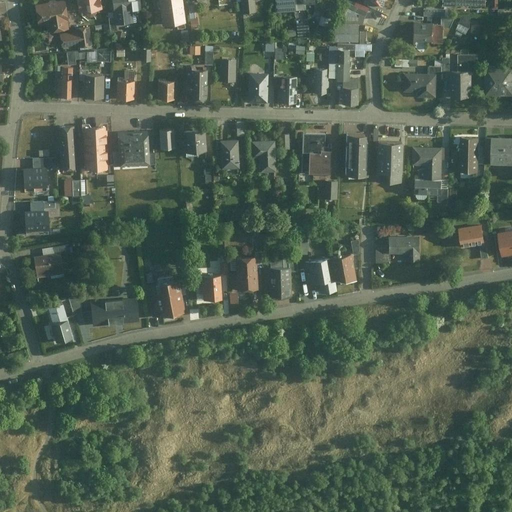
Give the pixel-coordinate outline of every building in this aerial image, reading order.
[(68,26),(64,1),(57,2),(56,0),(52,0),(50,1),(50,3),(36,5),(39,23),(48,21),(49,30),(68,26)] [(76,0),(78,12),(102,8),(101,0),(76,0)] [(112,0),(115,23),(131,21),(130,9),(140,8),(139,0),(112,0)] [(185,22),(182,0),(158,0),(161,25),(185,22)] [(253,0),(241,0),(243,12),(255,11),(253,0)] [(293,0),(274,0),(275,11),(295,9),(293,0)] [(293,0),(295,9),(295,11),(304,10),(304,5),(315,4),(314,0),(293,0)] [(365,16),(370,6),(361,1),(357,0),(344,0),(342,4),(365,16)] [(330,22),(334,10),(323,7),(320,19),(330,22)] [(304,10),(295,11),(296,24),(305,23),(304,10)] [(451,26),(456,16),(444,16),(441,16),(441,24),(443,24),(443,27),(451,26)] [(334,40),(358,40),(358,22),(334,22),(334,40)] [(433,24),(433,22),(413,22),(413,40),(432,40),(433,24)] [(305,23),(296,24),(297,34),(305,33),(307,33),(306,23),(305,23)] [(441,24),(433,24),(432,40),(432,42),(443,42),(443,27),(443,24),(441,24)] [(457,29),(466,34),(469,28),(459,24),(457,29)] [(87,48),(85,32),(74,33),(74,36),(59,38),(60,49),(76,47),(76,50),(87,48)] [(354,42),(354,47),(354,53),(363,53),(363,47),(365,47),(366,42),(354,42)] [(327,61),(335,61),(336,47),(336,44),(327,44),(327,61)] [(200,45),(190,45),(190,54),(200,54),(200,45)] [(213,45),(205,45),(205,64),(212,64),(213,45)] [(278,46),(278,55),(286,55),(286,46),(278,46)] [(111,47),(96,48),(96,60),(110,60),(111,47)] [(336,47),(335,61),(347,61),(347,47),(336,47)] [(88,60),(96,60),(96,48),(87,50),(88,58),(88,60)] [(141,60),(151,60),(151,48),(141,48),(141,60)] [(79,59),(88,58),(87,50),(78,51),(79,59)] [(75,59),(79,59),(78,51),(67,52),(68,65),(75,64),(75,59)] [(114,60),(122,60),(122,51),(114,51),(114,60)] [(470,71),(478,71),(478,54),(458,54),(458,71),(470,71)] [(221,58),(220,81),(235,81),(235,59),(221,58)] [(348,77),(349,61),(347,61),(335,61),(335,69),(335,76),(335,77),(342,77),(348,77)] [(427,74),(434,74),(434,80),(442,80),(442,71),(442,66),(435,66),(427,65),(427,74)] [(63,79),(72,79),(72,67),(64,67),(63,79)] [(511,93),(511,67),(486,67),(486,93),(511,93)] [(327,75),(327,68),(314,68),(314,90),(327,91),(327,75)] [(190,99),(204,99),(204,91),(206,91),(206,83),(204,83),(205,70),(187,69),(187,90),(191,91),(190,99)] [(123,80),(133,80),(134,70),(124,70),(123,80)] [(451,71),(452,97),(470,97),(470,71),(458,71),(451,71)] [(267,73),(248,72),(248,102),(267,102),(267,73)] [(85,95),(101,95),(101,80),(104,80),(104,74),(85,73),(85,95)] [(402,73),(402,88),(416,89),(416,94),(434,94),(434,80),(434,74),(427,74),(402,73)] [(297,75),(274,75),(274,86),(277,86),(277,98),(280,98),(280,102),(296,102),(296,89),(300,90),(300,83),(297,83),(297,75)] [(342,87),(357,87),(357,77),(348,77),(342,77),(342,87)] [(71,96),(72,79),(63,79),(58,79),(58,87),(63,87),(63,95),(71,96)] [(117,98),(133,98),(133,80),(123,80),(117,80),(117,98)] [(158,98),(174,98),(174,82),(158,82),(158,98)] [(342,103),(357,103),(357,87),(342,87),(342,103)] [(61,169),(76,168),(73,125),(58,126),(61,169)] [(85,168),(108,168),(106,125),(83,126),(85,168)] [(174,146),(174,129),(159,130),(160,147),(174,146)] [(185,151),(206,150),(205,129),(184,131),(185,151)] [(148,135),(148,131),(118,132),(119,146),(119,151),(119,165),(150,164),(149,153),(149,146),(148,135)] [(330,172),(331,145),(324,145),(325,133),(303,132),(302,172),(330,172)] [(280,135),(280,148),(289,148),(288,134),(280,135)] [(363,134),(348,134),(347,173),(366,174),(366,134),(363,134)] [(511,162),(511,136),(492,135),(491,162),(511,162)] [(475,162),(476,136),(460,136),(459,168),(475,168),(475,162)] [(238,167),(238,139),(220,139),(221,168),(238,167)] [(275,170),(274,139),(252,140),(252,156),(260,156),(260,170),(275,170)] [(401,179),(402,141),(379,140),(378,178),(401,179)] [(422,179),(439,179),(440,158),(440,148),(413,147),(412,162),(423,163),(422,179)] [(39,157),(50,157),(50,149),(38,149),(39,157)] [(32,157),(33,168),(47,168),(57,168),(57,157),(50,157),(39,157),(32,157)] [(484,177),(485,163),(475,162),(475,168),(474,176),(484,177)] [(46,183),(47,183),(47,168),(33,168),(24,168),(25,184),(46,183)] [(115,186),(114,173),(106,174),(107,187),(115,186)] [(73,195),(72,179),(72,177),(67,177),(67,179),(64,179),(64,195),(73,195)] [(422,179),(415,178),(414,191),(436,192),(440,193),(440,188),(440,185),(441,180),(439,179),(422,179)] [(72,179),(73,195),(73,203),(81,203),(81,195),(81,179),(72,179)] [(323,186),(323,203),(335,203),(335,186),(323,186)] [(440,188),(440,193),(436,192),(436,201),(446,201),(446,188),(440,188)] [(81,195),(81,203),(93,202),(92,194),(86,194),(81,195)] [(30,210),(40,210),(40,201),(30,201),(30,210)] [(40,210),(52,209),(52,208),(52,201),(47,201),(40,201),(40,210)] [(48,229),(48,210),(24,210),(25,227),(25,230),(48,229)] [(429,224),(429,234),(442,234),(442,224),(429,224)] [(253,236),(265,235),(264,227),(252,227),(253,236)] [(480,245),(478,230),(456,234),(458,249),(480,245)] [(299,254),(308,254),(308,234),(299,234),(299,254)] [(511,253),(511,236),(497,239),(500,256),(511,253)] [(364,252),(364,239),(356,241),(358,253),(364,252)] [(415,257),(415,242),(385,242),(385,252),(385,257),(401,257),(401,264),(413,264),(413,257),(415,257)] [(38,254),(39,262),(57,259),(68,257),(67,249),(38,254)] [(385,257),(385,252),(373,252),(373,268),(385,268),(385,257)] [(298,271),(297,255),(288,255),(288,259),(288,268),(289,271),(291,271),(298,271)] [(257,290),(254,257),(236,258),(237,269),(239,291),(257,290)] [(331,284),(354,285),(348,258),(327,262),(330,280),(331,284)] [(34,279),(59,275),(57,259),(39,262),(31,263),(34,279)] [(271,268),(288,268),(288,259),(271,259),(271,268)] [(315,274),(317,282),(330,280),(327,262),(313,264),(315,274)] [(291,271),(289,271),(288,268),(271,268),(271,297),(291,296),(291,271)] [(159,278),(157,270),(152,271),(150,271),(152,279),(159,278)] [(317,284),(317,282),(315,274),(307,275),(308,278),(304,279),(305,284),(309,283),(309,285),(317,284)] [(222,298),(221,277),(200,278),(201,292),(201,299),(222,298)] [(331,284),(330,280),(317,282),(317,284),(319,297),(333,295),(331,284)] [(187,297),(185,284),(175,286),(177,299),(187,297)] [(180,314),(177,299),(175,286),(154,291),(156,302),(153,303),(155,313),(159,312),(160,318),(180,314)] [(72,296),(74,312),(83,310),(81,295),(72,296)] [(89,330),(134,325),(132,304),(86,309),(89,330)] [(50,330),(64,326),(60,309),(47,313),(49,318),(41,320),(44,330),(49,328),(50,330)] [(193,326),(202,325),(200,315),(191,317),(193,326)] [(55,347),(69,343),(64,326),(50,330),(55,347)] [(16,347),(9,350),(11,356),(18,353),(16,347)]
